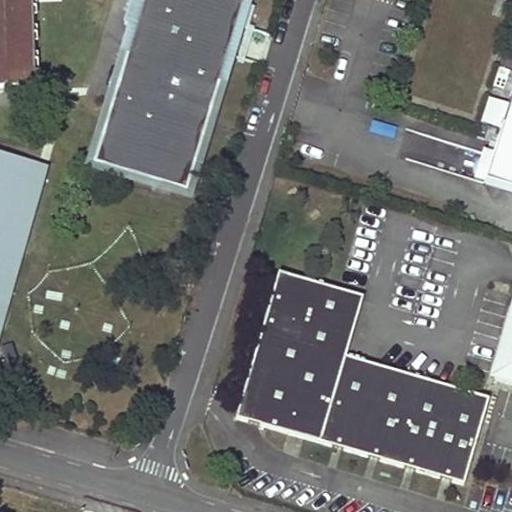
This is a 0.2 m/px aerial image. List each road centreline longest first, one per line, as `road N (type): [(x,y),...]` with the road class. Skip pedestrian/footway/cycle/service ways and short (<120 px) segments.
road 1 (unclassified): [(148,497),(298,0)]
road 2 (unclassified): [(0,454),(148,497)]
